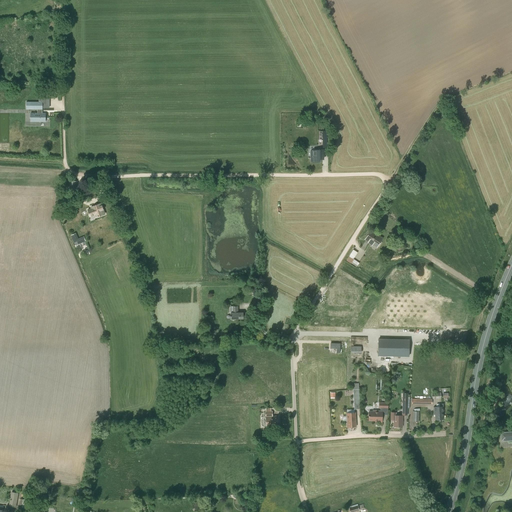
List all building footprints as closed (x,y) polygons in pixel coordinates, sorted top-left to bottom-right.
[(27,109),(37,109),(37,114),(31,114),(31,122),(45,122),(45,114),(41,114),(41,109),(42,110),(42,102),(27,102),(27,109)] [(313,150),(313,151),(313,156),(311,156),(311,161),(320,161),(320,159),(323,159),(323,155),(323,150),(319,150),(313,150)] [(68,191),(76,192),(77,182),(69,181),(68,191)] [(91,208),(87,210),(90,218),(94,216),(95,218),(104,214),(101,204),(91,208)] [(365,240),(377,247),(380,241),(379,241),(381,238),(371,231),(365,240)] [(71,235),(75,246),(86,241),(84,236),(78,239),(76,233),(71,235)] [(357,267),(360,262),(354,259),(358,252),(353,249),(346,260),(357,267)] [(353,287),(341,280),(338,286),(335,284),(330,291),(341,298),(344,291),(349,294),(353,287)] [(383,329),(417,329),(417,308),(409,308),(409,295),(389,295),(389,308),(385,308),(384,314),(380,314),(380,322),(387,322),(387,325),(383,325),(383,329)] [(238,307),(230,307),(230,313),(231,313),(231,319),(243,319),(243,313),(238,313),(238,307)] [(409,340),(379,339),(378,356),(409,357),(409,340)] [(302,345),(302,352),(305,352),(305,356),(304,356),(304,362),(313,362),(314,352),(316,352),(316,346),(308,346),(308,345),(302,345)] [(417,397),(417,398),(414,398),(414,399),(412,399),(412,404),(432,404),(432,399),(431,399),(431,396),(429,396),(429,394),(423,394),(423,397),(417,397)] [(437,407),(433,407),(434,412),(434,415),(435,415),(435,420),(444,419),(443,413),(444,413),(444,407),(443,404),(439,404),(440,407),(437,407)] [(373,411),(373,413),(369,413),(369,420),(377,420),(377,421),(381,421),(382,413),(378,413),(378,412),(373,411)] [(272,412),(266,412),(266,427),(279,427),(278,416),(272,417),(272,412)] [(343,416),(342,417),(342,420),(343,421),(347,421),(347,427),(356,427),(355,413),(346,413),(346,416),(343,416)] [(391,413),(391,419),(394,419),(394,427),(402,427),(402,416),(396,416),(396,413),(391,413)] [(511,431),(501,432),(501,442),(511,440),(511,431)] [(8,507),(16,508),(18,493),(11,492),(8,507)] [(20,499),(19,508),(27,509),(29,500),(20,499)]
